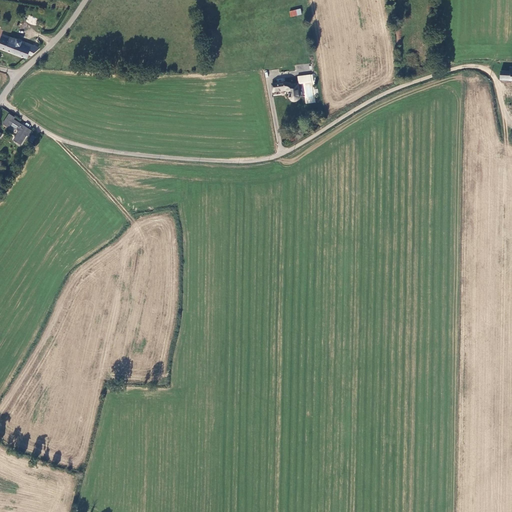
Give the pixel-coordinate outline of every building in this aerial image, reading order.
[(26,22),(35,25),(38,18),(28,15),(26,22)] [(32,56),(40,49),(2,36),(0,41),(0,49),(27,59),(29,55),(32,56)] [(501,71),(501,80),(511,80),(511,67),(510,67),(510,71),(501,71)] [(313,76),(302,76),(302,84),(314,83),(313,76)] [(287,82),(272,85),(273,92),(282,91),(287,91),(289,93),(290,97),(291,99),(294,100),(297,99),(299,96),(298,84),(292,84),(287,82)] [(32,132),(14,120),(14,118),(10,115),(4,125),(8,128),(10,125),(19,131),(13,141),(19,146),(26,135),(29,137),(32,132)]
